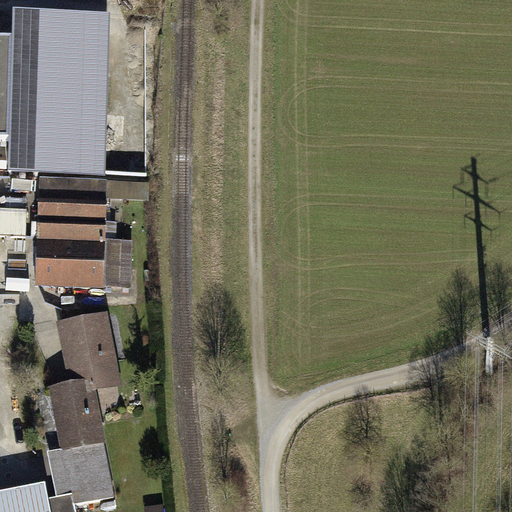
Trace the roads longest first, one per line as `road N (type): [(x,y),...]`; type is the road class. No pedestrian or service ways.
road 1 (track): [(277,416),(261,383),(258,0)]
road 2 (track): [(511,331),(441,367),(277,416)]
